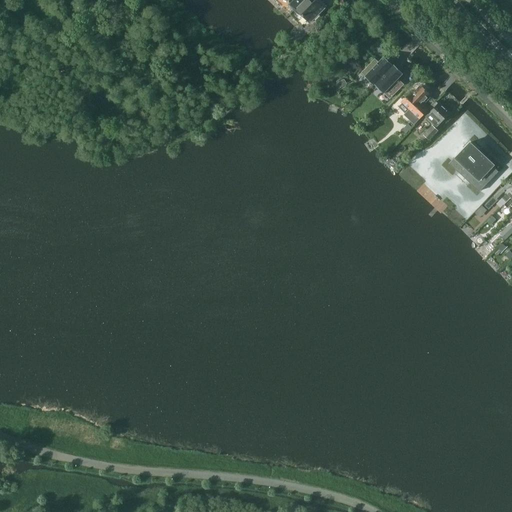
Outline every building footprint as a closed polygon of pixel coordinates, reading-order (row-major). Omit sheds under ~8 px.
[(286,0),(289,3),(288,3),(289,5),(290,6),(291,8),(292,9),(293,11),(303,0),(286,0)] [(317,0),(317,1),(316,0),(303,0),(293,11),(295,12),(296,13),(298,14),(299,15),(301,16),(301,15),(309,23),(314,19),(315,20),(319,16),(318,14),(326,6),(320,0),(317,0)] [(301,26),(291,38),(300,45),(309,32),(301,26)] [(366,67),(361,72),(364,76),(374,85),(393,65),(384,56),(378,62),(375,58),(366,67)] [(393,65),(374,85),(375,84),(384,93),(390,87),(396,93),(404,84),(398,79),(403,73),(393,64),(393,65)] [(411,93),(402,103),(409,109),(403,115),(414,125),(419,119),(428,110),(422,104),(425,101),(426,103),(431,98),(429,96),(430,95),(421,87),(413,95),(411,93)] [(449,113),(439,103),(426,117),(436,126),(449,113)] [(408,124),(402,130),(406,134),(412,128),(408,124)] [(429,140),(437,131),(432,126),(424,135),(429,140)] [(493,165),(488,160),(470,143),(455,158),(479,180),(493,165)] [(436,180),(448,167),(434,153),(421,166),(436,180)] [(429,187),(435,181),(426,172),(420,179),(429,187)] [(503,189),(495,196),(499,200),(506,193),(511,197),(511,196),(511,182),(510,185),(507,185),(503,189)] [(426,196),(429,199),(437,190),(434,187),(426,196)] [(447,215),(456,206),(438,190),(430,199),(447,215)] [(459,207),(451,214),(459,223),(467,215),(459,207)] [(492,216),(487,222),(490,225),(496,220),(492,216)] [(511,225),(510,224),(500,234),(505,240),(511,232),(511,225)]
